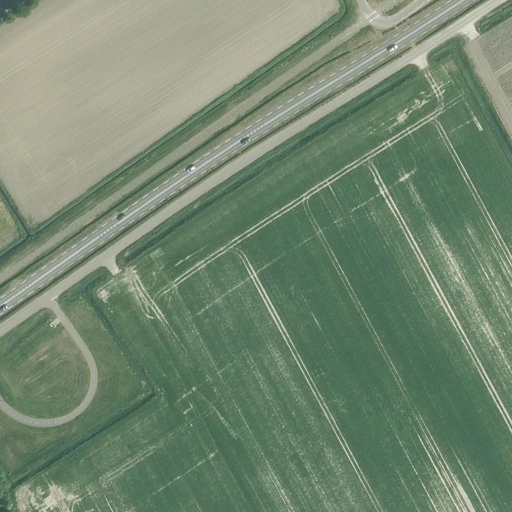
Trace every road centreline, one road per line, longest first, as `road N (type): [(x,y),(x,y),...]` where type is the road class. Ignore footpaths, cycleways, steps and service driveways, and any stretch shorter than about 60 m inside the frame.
road 1 (unclassified): [(0,329),(209,183),(499,0)]
road 2 (primary): [(0,308),(172,184),(462,0)]
